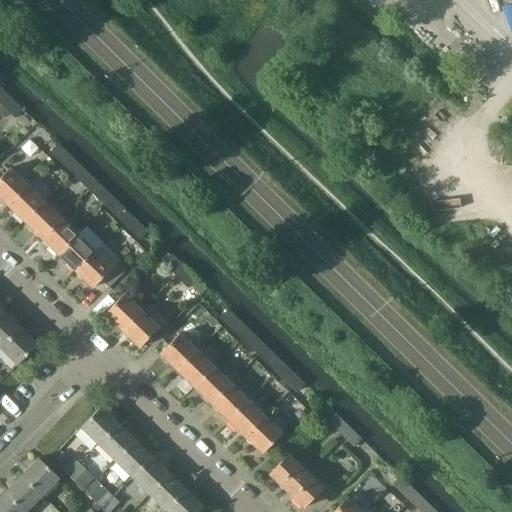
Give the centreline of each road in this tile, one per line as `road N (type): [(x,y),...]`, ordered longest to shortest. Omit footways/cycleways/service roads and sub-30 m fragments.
road 1 (unclassified): [(255,511),(95,357)]
road 2 (unclassified): [(95,357),(0,456)]
road 3 (unclassified): [(95,357),(0,262)]
